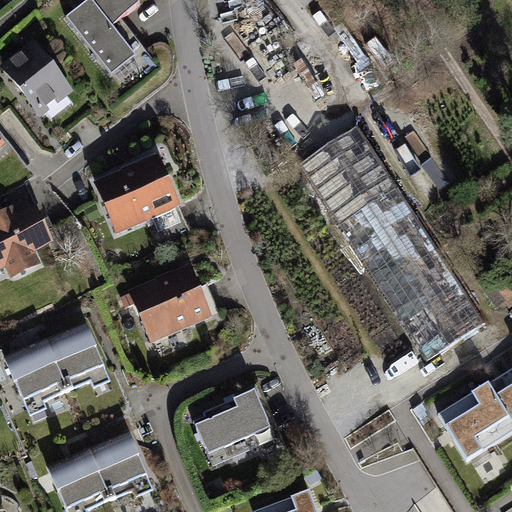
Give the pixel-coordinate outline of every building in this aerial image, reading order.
[(139,0),(88,0),(66,18),(113,75),(137,56),(113,27),(142,3),(139,0)] [(33,40),(0,66),(0,67),(41,118),(75,91),(33,40)] [(354,126),(299,161),(427,362),(482,327),(354,126)] [(159,155),(94,183),(117,236),(182,208),(159,155)] [(0,270),(5,268),(11,280),(42,265),(35,253),(55,243),(36,205),(18,214),(14,206),(0,213),(0,270)] [(510,309),(511,307),(511,264),(480,287),(497,310),(506,304),(510,309)] [(191,265),(129,292),(152,345),(214,318),(191,265)] [(86,324),(4,359),(30,418),(48,410),(45,404),(92,384),(95,391),(112,383),(86,324)] [(511,372),(439,418),(468,463),(511,435),(511,372)] [(206,418),(194,423),(214,468),(277,440),(256,392),(204,414),(206,418)] [(129,433),(47,468),(66,511),(88,511),(135,492),(138,499),(154,492),(129,433)] [(317,511),(311,492),(255,511),(317,511)]
